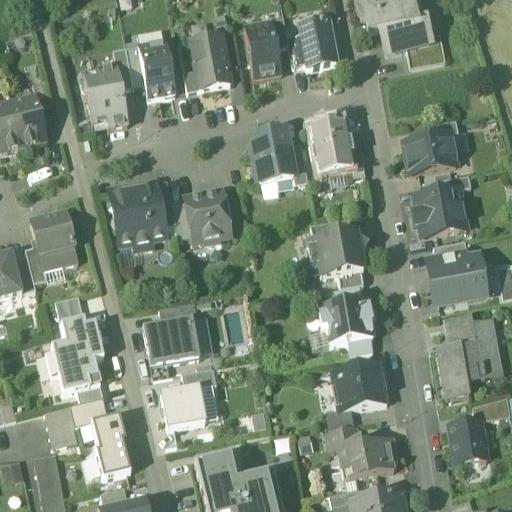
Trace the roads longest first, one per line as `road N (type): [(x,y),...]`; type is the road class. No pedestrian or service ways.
road 1 (residential): [(162,511),(36,0)]
road 2 (residential): [(409,359),(361,103)]
road 3 (residential): [(361,103),(222,132),(191,154)]
road 4 (residential): [(432,511),(409,359)]
road 5 (residential): [(511,129),(480,20),(482,0)]
